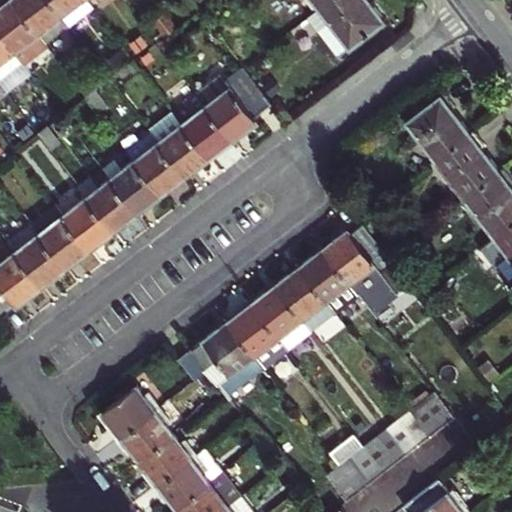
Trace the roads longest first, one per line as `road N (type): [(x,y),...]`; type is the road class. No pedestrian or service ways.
road 1 (residential): [(37,407),(293,212),(302,186),(284,153)]
road 2 (residential): [(5,365),(284,153)]
road 3 (residential): [(284,153),(472,9)]
road 4 (residential): [(37,407),(113,511)]
